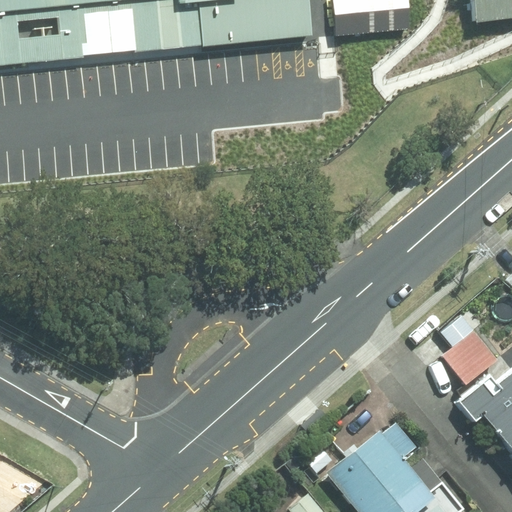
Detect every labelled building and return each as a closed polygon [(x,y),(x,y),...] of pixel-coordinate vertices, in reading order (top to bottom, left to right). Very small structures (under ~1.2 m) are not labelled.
[(0,0),(0,64),(203,45),(203,46),(312,35),(308,0),(0,0)] [(334,0),(337,32),(408,26),(405,0),(334,0)] [(511,0),(469,0),(472,23),(511,19),(511,0)] [(77,99),(80,118),(155,109),(153,90),(77,99)] [(65,127),(74,183),(222,161),(214,105),(65,127)] [(511,292),(511,271),(502,281),(511,292)] [(510,321),(497,306),(477,322),(489,338),(510,321)] [(439,357),(462,384),(491,361),(468,333),(439,357)] [(481,417),(511,456),(511,372),(510,370),(490,385),(484,377),(454,401),(472,425),(481,417)] [(321,417),(315,409),(295,426),(302,433),(321,417)] [(422,492),(374,430),(320,472),(351,511),(451,511),(455,509),(434,483),(422,492)] [(284,511),(285,511),(318,511),(304,495),(284,511)]
